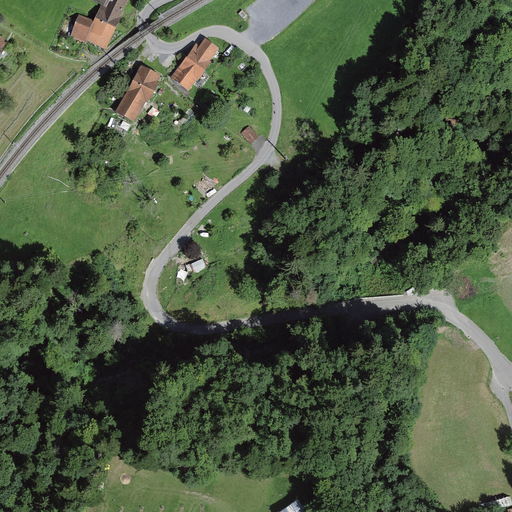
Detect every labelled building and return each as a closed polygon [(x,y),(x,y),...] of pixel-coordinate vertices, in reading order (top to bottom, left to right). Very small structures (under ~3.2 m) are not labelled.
[(92,0),(91,2),(107,10),(112,0),(92,0)] [(130,0),(112,0),(107,10),(105,14),(120,22),(130,0)] [(94,24),(80,17),(70,38),(85,45),(87,42),(106,52),(120,22),(105,14),(100,12),(94,24)] [(0,37),(0,55),(8,43),(0,37)] [(200,44),(176,79),(191,90),(216,55),(200,44)] [(141,69),(115,116),(135,127),(161,80),(141,69)] [(251,125),(243,132),(252,143),(260,137),(251,125)]
